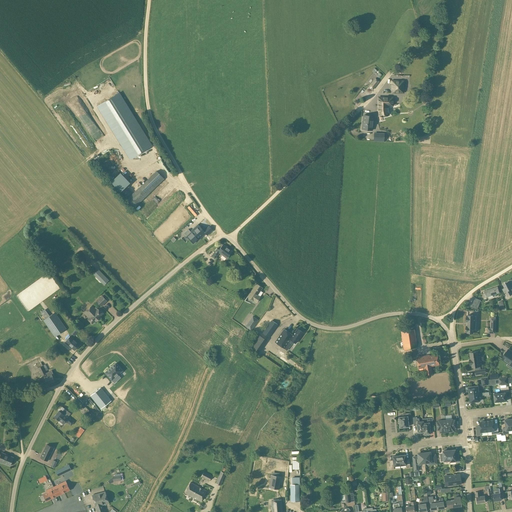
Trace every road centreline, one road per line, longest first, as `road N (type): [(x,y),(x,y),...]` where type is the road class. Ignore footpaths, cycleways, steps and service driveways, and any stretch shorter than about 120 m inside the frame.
road 1 (unclassified): [(450,334),(413,313),(348,327),(313,324),(230,239),(218,237),(107,330),(61,384),(23,460),(11,511)]
road 2 (track): [(441,0),(392,74),(230,239)]
road 3 (track): [(222,236),(150,123),(149,0)]
